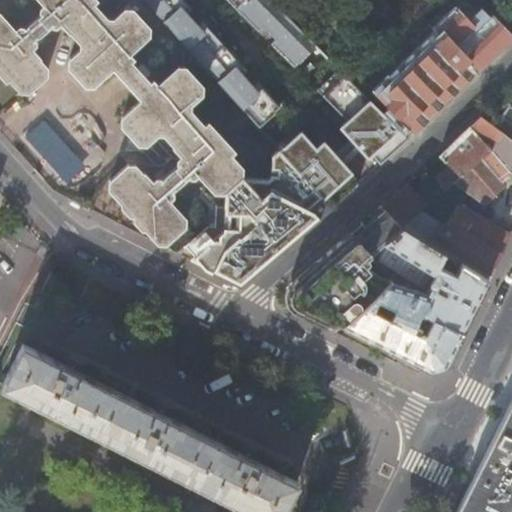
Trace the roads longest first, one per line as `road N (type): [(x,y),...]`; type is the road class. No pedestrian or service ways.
road 1 (residential): [(511,58),(233,312)]
road 2 (residential): [(0,156),(74,237),(233,312)]
road 3 (residential): [(233,312),(451,431)]
road 4 (residential): [(451,431),(511,321)]
